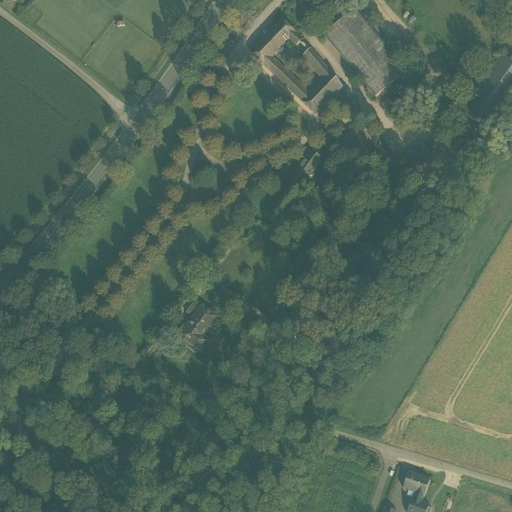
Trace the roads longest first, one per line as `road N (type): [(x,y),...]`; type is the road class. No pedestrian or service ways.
road 1 (unclassified): [(511,487),(126,375),(0,372)]
road 2 (unknown): [(178,390),(323,163)]
road 3 (secondary): [(140,121),(0,295)]
road 4 (unclassified): [(0,10),(140,121)]
road 5 (secondary): [(224,0),(140,121)]
